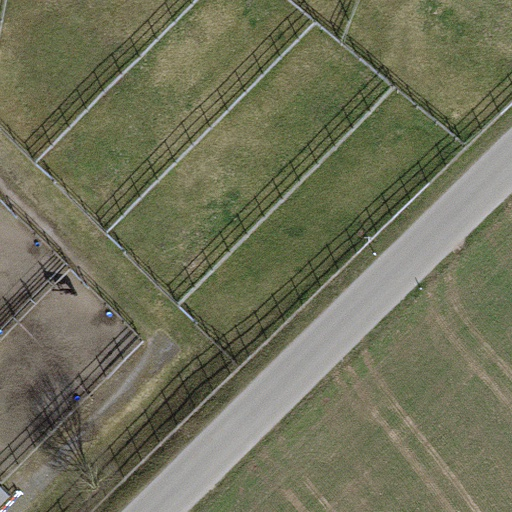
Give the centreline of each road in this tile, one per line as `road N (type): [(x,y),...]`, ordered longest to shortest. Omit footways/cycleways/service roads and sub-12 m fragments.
road 1 (unclassified): [(154,511),(511,160)]
road 2 (track): [(0,511),(166,347),(0,180)]
